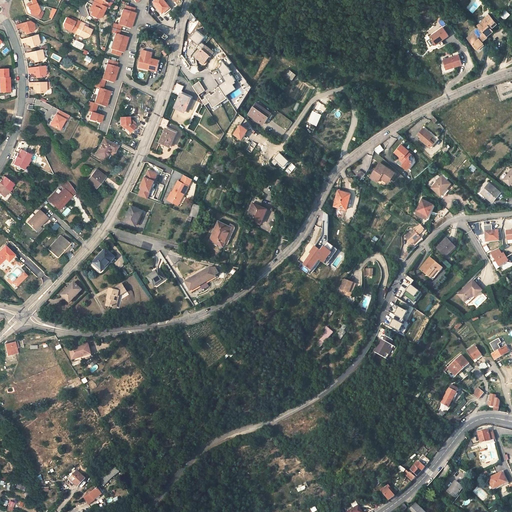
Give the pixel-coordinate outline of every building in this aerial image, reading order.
[(39,11),(35,0),(29,0),(31,4),(32,6),(29,7),(26,8),(28,13),(39,20),(43,13),(39,11)] [(156,0),(154,2),(163,13),(171,7),(164,0),(156,0)] [(101,17),(105,8),(94,2),(92,5),(95,6),(92,11),(90,16),(96,19),(101,17)] [(122,9),(118,24),(122,26),(130,28),(135,13),(134,12),(129,11),(124,9),(122,9)] [(504,20),(510,15),(505,9),(500,14),(504,20)] [(488,37),(487,35),(492,30),(491,29),(496,23),(488,16),(483,21),(484,22),(478,27),(480,28),(474,34),(476,36),(470,41),(477,48),(483,42),(488,37)] [(64,28),(74,33),(80,21),(76,19),(74,22),(71,20),(65,17),(62,24),(64,28)] [(90,30),(86,27),(83,26),(83,23),(80,21),(74,33),(84,38),(88,36),(90,30)] [(28,22),(16,25),(17,29),(20,29),(21,31),(26,31),(27,34),(32,33),(35,29),(33,24),(28,22)] [(430,45),(434,43),(435,45),(450,37),(445,26),(425,37),(430,45)] [(119,34),(115,33),(110,49),(112,49),(117,51),(121,52),(123,53),(128,37),(121,35),(119,34)] [(37,34),(20,38),(21,43),(25,42),(26,44),(28,44),(29,46),(31,46),(31,47),(36,46),(39,40),(37,34)] [(205,61),(211,53),(214,49),(205,43),(196,55),(201,59),(205,61)] [(40,50),(24,53),(25,57),(28,57),(29,59),(32,59),(32,61),(34,60),(35,62),(40,61),(42,54),(41,49),(40,50)] [(157,71),(160,60),(151,58),(152,52),(142,50),(141,56),(139,66),(149,68),(149,69),(157,71)] [(213,55),(211,53),(205,61),(201,59),(199,62),(205,66),(213,55)] [(445,69),(460,62),(457,54),(442,60),(445,69)] [(86,55),(83,61),(89,64),(92,58),(86,55)] [(228,57),(222,59),(228,66),(232,63),(228,57)] [(221,73),(223,76),(226,74),(227,74),(230,72),(232,71),(228,66),(222,59),(222,65),(219,68),(222,72),(221,73)] [(107,63),(106,63),(101,79),(105,80),(113,83),(118,67),(116,66),(112,65),(107,63)] [(44,66),(27,67),(27,71),(30,71),(31,74),(33,74),(34,76),(36,75),(36,77),(41,77),(45,71),(44,66)] [(0,79),(1,79),(9,79),(9,70),(0,69),(0,79)] [(292,81),(297,74),(290,70),(286,76),(292,81)] [(226,96),(237,88),(234,84),(236,82),(235,81),(236,80),(233,75),(231,75),(230,72),(227,74),(226,74),(223,76),(226,81),(219,85),(220,86),(222,90),(226,96)] [(97,77),(94,86),(98,88),(102,89),(105,80),(101,79),(97,77)] [(245,85),(241,88),(245,94),(254,88),(245,78),(241,81),(245,85)] [(1,79),(1,87),(11,87),(11,79),(9,79),(1,79)] [(192,86),(198,95),(205,90),(199,81),(192,86)] [(45,82),(27,82),(27,86),(31,86),(31,89),(33,89),(34,91),(36,91),(36,92),(42,92),(46,87),(45,82)] [(177,107),(187,111),(190,103),(188,102),(191,97),(183,93),(185,86),(180,84),(176,93),(181,95),(177,107)] [(222,90),(220,86),(215,90),(216,92),(211,95),(210,93),(205,96),(206,97),(207,98),(210,102),(213,107),(227,98),(226,96),(222,90)] [(106,107),(111,91),(102,89),(98,88),(94,103),(98,104),(106,107)] [(95,113),(98,104),(94,103),(91,102),(88,111),(91,111),(95,113)] [(249,116),(263,126),(270,114),(257,104),(249,116)] [(58,110),(56,114),(58,115),(60,116),(63,118),(65,119),(65,120),(66,121),(69,116),(58,110)] [(95,113),(91,111),(88,119),(100,123),(103,115),(97,113),(95,113)] [(56,114),(55,113),(49,125),(59,130),(65,120),(65,119),(63,118),(60,116),(58,115),(56,114)] [(122,123),(125,125),(131,131),(137,124),(133,121),(131,121),(130,117),(129,113),(120,116),(121,123),(122,123)] [(270,114),(263,126),(265,127),(273,115),(270,114)] [(161,141),(171,146),(175,138),(173,137),(176,131),(167,127),(170,121),(165,119),(161,127),(166,130),(161,141)] [(430,148),(433,144),(429,140),(431,138),(432,137),(423,129),(418,135),(426,142),(425,143),(430,148)] [(103,139),(95,154),(109,162),(117,147),(103,139)] [(387,150),(383,144),(376,149),(381,154),(387,150)] [(409,157),(411,154),(408,152),(409,150),(401,144),(395,152),(402,157),(403,162),(405,164),(403,166),(407,169),(412,163),(411,159),(409,157)] [(16,157),(31,164),(34,157),(30,154),(26,153),(21,150),(19,155),(17,154),(16,157)] [(416,158),(411,154),(409,157),(411,159),(412,163),(407,169),(412,169),(416,162),(416,158)] [(19,168),(23,169),(26,171),(29,166),(30,166),(31,164),(16,157),(14,160),(16,161),(14,165),(19,168)] [(381,162),(379,165),(386,170),(387,167),(381,162)] [(382,175),(390,181),(395,174),(387,167),(386,170),(379,165),(371,177),(377,182),(380,179),(382,175)] [(98,181),(100,182),(104,176),(95,169),(85,180),(93,187),(98,181)] [(148,169),(145,176),(150,178),(156,180),(158,173),(148,169)] [(355,176),(361,180),(366,174),(360,170),(355,176)] [(181,181),(177,179),(168,201),(181,206),(192,178),(183,174),(181,181)] [(387,184),(390,181),(382,175),(380,179),(387,184)] [(145,176),(140,188),(141,188),(146,190),(151,192),(156,180),(150,178),(145,176)] [(433,188),(444,198),(449,192),(447,190),(452,184),(442,176),(433,188)] [(14,183),(11,181),(7,177),(4,180),(2,179),(0,181),(0,182),(12,193),(15,190),(14,189),(17,186),(14,183)] [(76,191),(68,179),(61,187),(64,189),(58,195),(55,193),(49,200),(56,207),(59,204),(62,207),(76,191)] [(0,192),(0,193),(3,196),(6,198),(9,195),(10,195),(12,193),(0,182),(0,192)] [(482,192),(494,201),(502,191),(490,182),(482,192)] [(141,188),(138,195),(148,199),(151,192),(146,190),(141,188)] [(351,195),(339,191),(334,206),(346,210),(351,195)] [(265,199),(259,196),(248,219),(261,224),(268,210),(262,207),(265,199)] [(417,210),(429,215),(433,204),(423,199),(417,210)] [(191,215),(197,218),(202,207),(196,204),(191,215)] [(134,205),(128,221),(140,224),(145,209),(134,205)] [(62,213),(65,216),(71,210),(67,207),(62,213)] [(450,211),(445,207),(439,213),(444,217),(450,211)] [(40,210),(28,223),(35,230),(40,224),(41,225),(48,217),(40,210)] [(427,220),(429,215),(417,210),(415,215),(427,220)] [(221,220),(220,224),(230,229),(222,245),(224,246),(225,245),(228,246),(238,226),(233,224),(232,226),(221,220)] [(57,222),(50,229),(54,232),(61,225),(57,222)] [(230,229),(220,224),(218,227),(217,227),(213,235),(214,235),(212,240),(222,245),(230,229)] [(414,233),(408,241),(416,248),(425,239),(419,234),(424,229),(421,226),(416,231),(414,233)] [(486,230),(487,241),(499,240),(499,230),(486,230)] [(405,239),(408,241),(414,233),(412,231),(405,239)] [(48,249),(58,258),(62,254),(69,245),(70,244),(61,235),(48,249)] [(447,256),(456,247),(447,238),(438,248),(447,256)] [(328,265),(339,249),(329,242),(323,250),(316,245),(302,266),(311,273),(320,260),(328,265)] [(71,246),(69,245),(62,254),(63,255),(71,246)] [(8,266),(17,256),(8,248),(0,256),(0,264),(1,266),(5,262),(8,266)] [(502,272),(511,266),(511,254),(508,257),(505,252),(503,253),(500,248),(492,252),(502,272)] [(93,262),(102,271),(115,257),(106,249),(93,262)] [(436,270),(440,273),(443,269),(430,258),(420,270),(430,277),(436,270)] [(14,289),(27,276),(16,265),(4,278),(14,289)] [(207,280),(208,282),(217,277),(216,276),(211,268),(211,267),(185,280),(191,291),(201,286),(200,284),(207,280)] [(365,277),(373,277),(373,269),(365,268),(365,277)] [(148,276),(155,286),(166,279),(159,269),(148,276)] [(433,281),(440,273),(436,270),(430,277),(433,281)] [(506,275),(502,278),(506,285),(511,282),(506,275)] [(351,296),(356,284),(345,279),(339,293),(343,296),(344,294),(351,296)] [(210,286),(208,282),(207,280),(200,284),(201,286),(203,290),(210,286)] [(62,295),(69,301),(74,296),(75,297),(82,289),(74,282),(62,295)] [(459,295),(465,302),(474,294),(477,298),(483,292),(474,282),(459,295)] [(107,306),(117,308),(120,296),(127,291),(122,284),(113,289),(110,289),(107,306)] [(412,284),(404,295),(414,303),(423,292),(412,284)] [(468,305),(477,298),(474,294),(465,302),(468,305)] [(381,323),(405,332),(410,322),(405,320),(409,312),(411,313),(414,306),(400,300),(397,305),(394,304),(390,312),(386,310),(381,323)] [(457,330),(462,325),(459,322),(454,327),(457,330)] [(347,326),(344,325),(336,335),(341,339),(347,332),(344,330),(347,326)] [(325,333),(330,337),(334,332),(326,326),(322,331),(325,333)] [(382,327),(377,336),(383,341),(377,352),(389,360),(396,348),(392,345),(395,341),(386,335),(389,331),(382,327)] [(325,333),(317,343),(321,347),(330,337),(325,333)] [(6,345),(8,355),(18,353),(16,349),(14,342),(6,345)] [(73,359),(91,354),(89,344),(70,349),(73,359)] [(468,352),(473,360),(482,354),(476,346),(468,352)] [(495,360),(508,352),(505,347),(501,349),(499,346),(495,348),(497,351),(492,355),(495,360)] [(461,355),(448,367),(454,374),(462,367),(467,372),(473,367),(461,355)] [(168,362),(158,369),(165,378),(175,370),(168,362)] [(478,368),(481,372),(488,368),(485,363),(478,368)] [(455,393),(457,389),(451,386),(440,404),(446,408),(452,397),(454,398),(456,394),(455,393)] [(477,399),(483,393),(477,389),(472,394),(477,399)] [(493,411),(495,412),(497,412),(499,402),(497,398),(495,398),(496,395),(490,395),(488,406),(494,407),(493,411)] [(478,435),(481,444),(491,440),(488,431),(478,435)] [(428,464),(430,461),(423,455),(421,458),(428,464)] [(418,475),(424,468),(418,462),(411,469),(418,475)] [(103,484),(119,471),(115,467),(99,480),(103,484)] [(415,478),(406,471),(405,470),(402,474),(411,482),(415,478)] [(481,478),(488,474),(486,470),(479,474),(481,478)] [(70,479),(79,487),(86,478),(77,471),(70,479)] [(488,479),(491,489),(507,484),(503,473),(488,479)] [(448,491),(455,497),(462,487),(455,481),(448,491)] [(14,487),(23,491),(25,486),(16,482),(14,487)] [(393,490),(389,485),(382,492),(389,501),(395,497),(392,492),(393,490)] [(84,497),(88,502),(96,497),(101,493),(97,488),(89,494),(84,497)] [(477,494),(484,500),(488,495),(482,489),(477,494)] [(488,510),(498,504),(496,499),(485,506),(488,510)] [(5,510),(10,511),(11,511),(15,503),(9,501),(5,510)]
